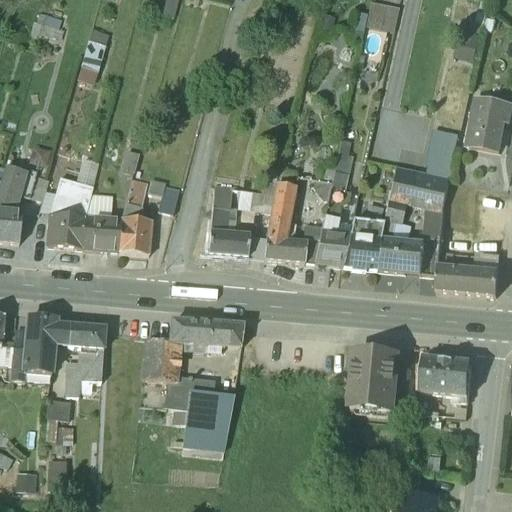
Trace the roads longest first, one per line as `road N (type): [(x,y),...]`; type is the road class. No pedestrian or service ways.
road 1 (secondary): [(494,327),(0,285)]
road 2 (residential): [(494,327),(475,511)]
